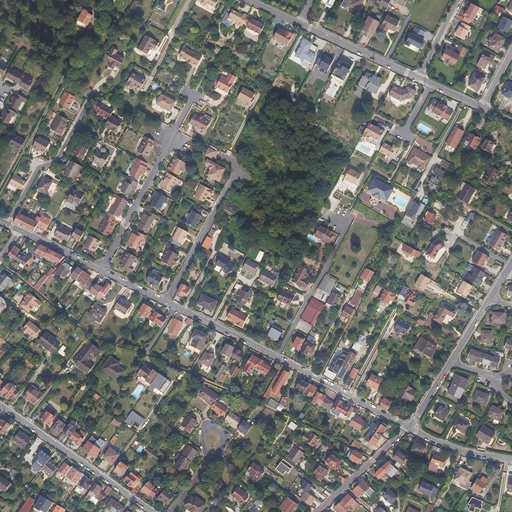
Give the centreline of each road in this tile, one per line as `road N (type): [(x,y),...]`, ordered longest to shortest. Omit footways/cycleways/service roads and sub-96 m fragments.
road 1 (residential): [(100,270),(193,96)]
road 2 (residential): [(0,403),(153,511)]
road 3 (residential): [(276,357),(347,225),(327,214)]
road 4 (residential): [(225,158),(237,169),(164,301)]
road 5 (residential): [(276,357),(409,428)]
road 6 (residential): [(419,78),(299,23)]
road 7 (residential): [(6,224),(39,166),(57,160),(77,122)]
road 8 (residential): [(164,301),(276,357)]
road 9 (residential): [(318,511),(409,428)]
